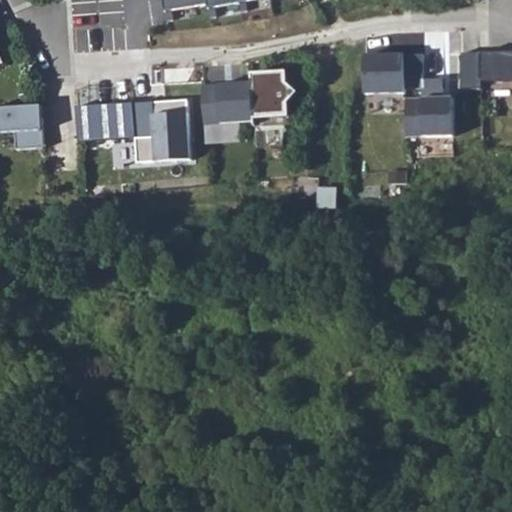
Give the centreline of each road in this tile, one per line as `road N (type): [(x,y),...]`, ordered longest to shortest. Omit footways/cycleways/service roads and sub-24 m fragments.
road 1 (residential): [(52,65),(283,45),(381,20),(509,14)]
road 2 (residential): [(52,65),(63,203)]
